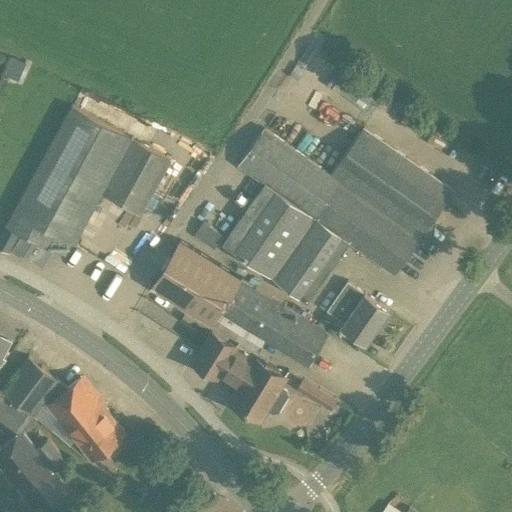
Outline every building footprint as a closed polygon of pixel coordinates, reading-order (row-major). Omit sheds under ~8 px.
[(16,77),(22,60),(8,55),(1,71),(16,77)] [(170,158),(132,137),(72,104),(6,224),(46,246),(54,232),(74,242),(102,191),(140,212),(170,158)] [(394,274),(419,237),(453,188),(363,125),(330,173),(264,126),(237,164),(263,183),(221,243),(306,302),(348,242),(394,274)] [(223,234),(203,220),(193,235),(213,249),(223,234)] [(212,324),(220,311),(308,364),(328,330),(241,277),(241,276),(179,238),(150,286),(212,324)] [(364,291),(363,291),(347,280),(326,309),(343,321),(341,324),(366,341),(388,308),(364,291)] [(287,389),(280,384),(285,376),(235,345),(236,344),(212,330),(193,361),(238,388),(231,399),(260,417),(266,407),(273,411),(279,410),(288,396),(287,389)] [(28,354),(1,390),(33,415),(40,405),(48,402),(76,437),(92,458),(125,432),(81,376),(68,386),(59,380),(60,378),(28,354)] [(298,375),(292,386),(327,406),(333,395),(298,375)] [(0,426),(12,436),(0,445),(0,462),(40,511),(47,511),(74,491),(55,468),(66,459),(47,436),(36,445),(24,429),(35,419),(37,417),(33,415),(1,390),(0,389),(0,426)] [(419,511),(409,505),(404,511),(402,511),(388,502),(380,511),(419,511)]
